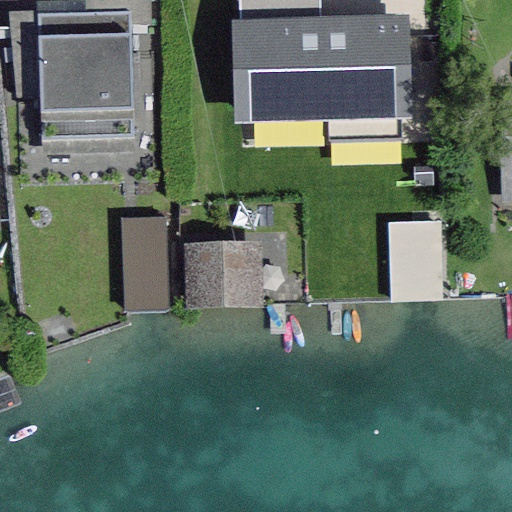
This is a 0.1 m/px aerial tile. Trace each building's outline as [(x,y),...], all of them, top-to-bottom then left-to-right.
[(38,28),(12,28),(17,97),(40,97),(42,141),(134,139),(131,26),(151,25),(150,0),(100,0),(101,14),(38,16),(38,28)] [(383,11),(256,13),(256,111),(384,110),(383,11)] [(502,117),(504,197),(511,196),(511,100),(505,101),(506,117),(502,117)] [(164,220),(124,221),(126,311),(167,310),(164,220)] [(438,225),(392,226),(394,298),(440,297),(438,225)] [(253,248),(193,249),(194,305),(254,304),(253,248)]
